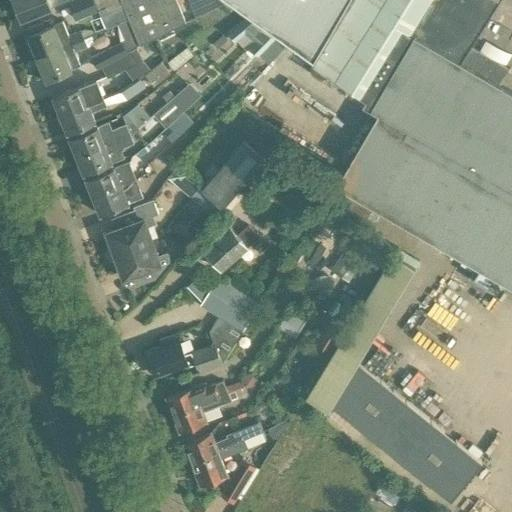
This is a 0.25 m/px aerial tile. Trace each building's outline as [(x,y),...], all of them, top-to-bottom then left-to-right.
[(13,0),(21,19),(67,0),(13,0)] [(68,0),(76,19),(98,10),(122,1),(121,0),(68,0)] [(140,44),(186,22),(176,0),(121,0),(122,1),(129,18),(130,19),(140,44)] [(230,0),(313,59),(347,0),(230,0)] [(511,0),(350,0),(314,57),(310,64),(312,65),(365,98),(362,103),(377,112),(335,184),(338,186),(327,205),(362,225),(373,206),(511,286),(511,91),(498,84),(508,67),(468,44),(496,0),(511,0)] [(129,18),(122,1),(98,10),(106,28),(117,23),(129,18)] [(71,43),(72,43),(68,34),(60,14),(25,29),(37,57),(63,47),(71,43)] [(256,23),(247,17),(230,30),(238,39),(256,23)] [(125,52),(130,50),(140,44),(130,19),(129,18),(117,23),(124,38),(120,40),(125,52)] [(483,49),(504,56),(511,33),(489,27),(483,49)] [(68,34),(72,43),(84,38),(80,30),(68,34)] [(274,37),(266,31),(250,49),(257,55),(274,37)] [(87,47),(84,38),(72,43),(71,43),(75,52),(87,47)] [(97,68),(101,65),(118,56),(112,46),(92,57),(97,68)] [(46,80),(72,69),(63,47),(37,57),(46,80)] [(130,50),(124,53),(118,56),(101,65),(108,78),(124,69),(135,64),(137,63),(130,50)] [(160,61),(144,74),(154,86),(170,73),(160,61)] [(135,64),(124,69),(134,81),(135,80),(138,77),(143,74),(135,64)] [(127,100),(146,87),(138,77),(135,80),(134,81),(120,90),(127,100)] [(60,114),(104,97),(96,78),(53,97),(60,114)] [(183,87),(172,97),(184,111),(195,100),(183,87)] [(67,132),(96,120),(92,112),(107,105),(104,97),(60,114),(67,132)] [(166,127),(167,127),(172,133),(189,117),(183,111),(184,111),(172,97),(150,116),(149,116),(136,127),(136,131),(76,154),(83,172),(112,160),(110,154),(124,149),(123,147),(134,142),(133,139),(141,132),(146,137),(162,122),(166,127)] [(136,131),(136,127),(149,116),(138,103),(123,116),(126,123),(114,128),(111,121),(69,138),(76,154),(136,131)] [(203,190),(219,203),(221,206),(263,157),(243,139),(201,188),(203,190)] [(136,178),(129,161),(86,179),(92,195),(136,178)] [(167,178),(194,201),(203,190),(201,188),(177,167),(167,178)] [(136,178),(92,195),(99,213),(143,195),(139,187),(136,178)] [(219,203),(203,190),(194,201),(210,214),(219,203)] [(147,226),(152,224),(155,222),(155,219),(153,215),(158,213),(153,198),(133,205),(134,208),(129,210),(133,221),(106,230),(107,234),(106,238),(109,245),(112,247),(114,254),(152,240),(147,226)] [(222,270),(249,246),(248,245),(259,236),(248,224),(238,234),(229,224),(203,248),(222,270)] [(348,281),(371,248),(377,239),(359,227),(331,270),(348,281)] [(166,251),(157,254),(152,240),(114,254),(116,260),(115,264),(118,271),(121,273),(122,277),(149,267),(153,278),(169,260),(166,251)] [(191,352),(185,354),(178,333),(161,339),(162,345),(147,350),(156,376),(195,362),(199,371),(222,363),(260,301),(218,275),(201,304),(219,315),(209,331),(213,343),(191,350),(191,352)] [(278,327),(295,338),(311,313),(294,303),(278,327)] [(318,330),(320,331),(312,342),(331,352),(343,333),(340,331),(325,320),(318,330)] [(450,499),(481,461),(356,359),(325,398),(450,499)] [(256,378),(248,373),(242,381),(250,386),(256,378)] [(165,397),(172,414),(235,390),(243,387),(241,382),(240,379),(225,385),(226,386),(225,386),(223,381),(207,387),(205,382),(165,397)] [(208,420),(204,411),(217,406),(232,401),(232,400),(235,399),(238,398),(235,390),(172,414),(179,431),(208,420)] [(278,438),(288,422),(285,419),(268,429),(268,434),(273,438),(278,438)] [(226,436),(216,441),(212,432),(183,443),(190,460),(244,440),(243,439),(263,431),(259,421),(226,434),(226,436)] [(291,423),(263,468),(294,487),(321,442),(291,423)] [(247,448),(244,440),(190,460),(200,485),(229,474),(222,458),(247,448)] [(255,466),(243,458),(220,495),(233,503),(255,466)]
